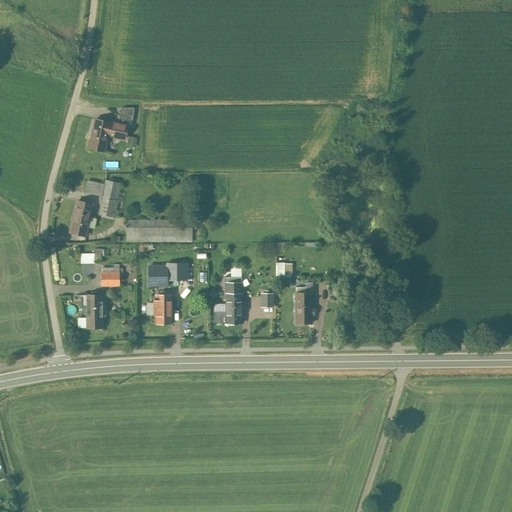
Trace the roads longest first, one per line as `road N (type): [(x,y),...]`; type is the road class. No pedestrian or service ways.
road 1 (secondary): [(511,360),(62,371)]
road 2 (residential): [(62,371),(45,225),(96,0)]
